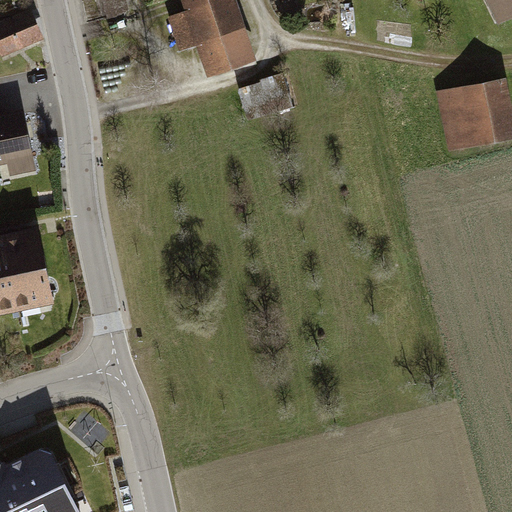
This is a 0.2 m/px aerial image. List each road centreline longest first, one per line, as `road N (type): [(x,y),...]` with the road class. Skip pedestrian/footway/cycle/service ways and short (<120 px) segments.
road 1 (tertiary): [(52,0),(118,366)]
road 2 (track): [(256,0),(270,38),(511,61)]
road 3 (tertiary): [(118,366),(163,511)]
road 4 (residential): [(0,400),(118,366)]
